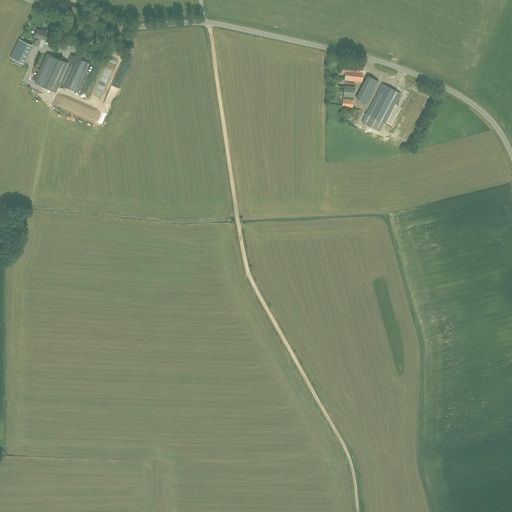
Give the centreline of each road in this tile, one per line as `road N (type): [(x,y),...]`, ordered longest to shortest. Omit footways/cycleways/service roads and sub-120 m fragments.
road 1 (track): [(208,23),(249,277),(346,453),(357,511)]
road 2 (tertiary): [(511,156),(490,117),(441,86),(370,59),(204,22)]
road 3 (tertiary): [(204,22),(133,26),(26,0)]
